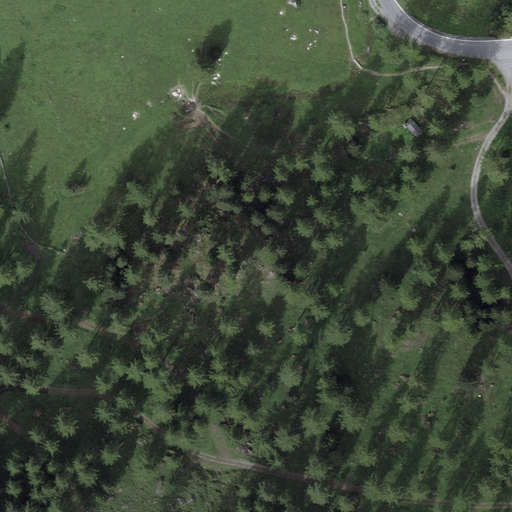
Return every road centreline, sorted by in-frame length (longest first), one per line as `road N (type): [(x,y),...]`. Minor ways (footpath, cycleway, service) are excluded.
road 1 (track): [(511,269),(474,205),(476,166),(509,111),(508,58)]
road 2 (secondary): [(511,45),(438,44),(406,27),(385,0)]
